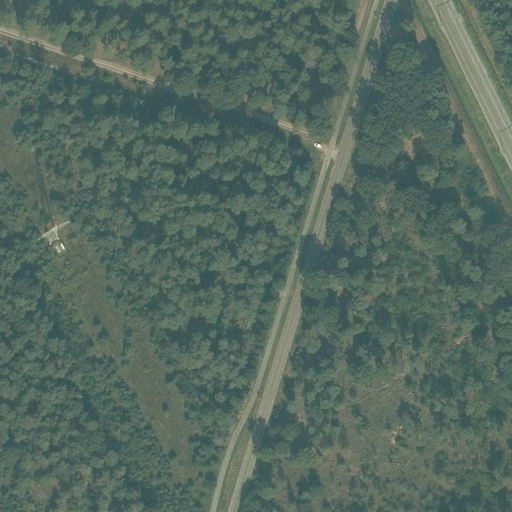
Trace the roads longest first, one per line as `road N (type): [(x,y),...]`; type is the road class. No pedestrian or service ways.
road 1 (tertiary): [(236,511),(391,0)]
road 2 (track): [(329,153),(0,51)]
